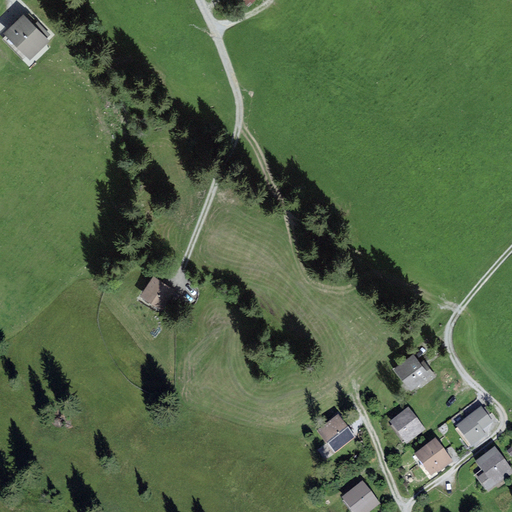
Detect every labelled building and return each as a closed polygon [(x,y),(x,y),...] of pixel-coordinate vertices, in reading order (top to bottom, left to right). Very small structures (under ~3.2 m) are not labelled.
[(20,27),(12,34),(27,50),(35,43),(37,45),(49,35),(43,29),(37,34),(23,19),(17,24),(20,27)] [(142,299),(157,309),(169,291),(154,281),(142,299)] [(414,358),(400,369),(412,385),(419,380),(422,383),(432,376),(423,364),(420,366),(414,358)] [(481,410),(460,426),(473,443),(483,435),(480,431),(491,423),(481,410)] [(409,443),(423,432),(408,413),(394,424),(409,443)] [(321,434),(336,451),(352,438),(337,421),(321,434)] [(318,449),(326,459),(333,453),(325,443),(318,449)] [(438,473),(450,464),(435,444),(419,456),(432,473),(436,470),(438,473)] [(488,488),(509,471),(494,453),(479,465),(487,474),(481,480),(488,488)] [(347,498),(358,511),(366,511),(377,503),(362,485),(347,498)]
